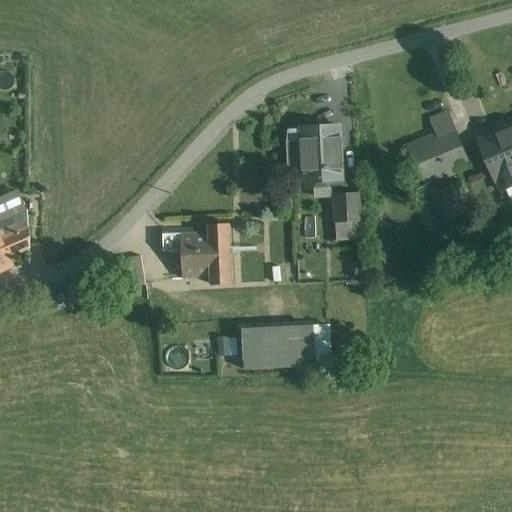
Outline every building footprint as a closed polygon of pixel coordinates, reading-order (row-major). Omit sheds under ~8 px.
[(451,120),(406,139),(425,185),(458,172),(458,174),(471,169),(451,120)] [(302,144),(303,166),(304,184),(313,183),(334,182),(339,182),(339,170),(342,170),(341,148),(338,148),(337,126),(301,128),(302,144)] [(511,126),(479,140),(497,182),(502,192),(511,187),(511,126)] [(303,166),(302,144),(289,144),(290,167),(303,166)] [(334,182),(313,183),(313,198),(334,196),(334,182)] [(464,182),(417,201),(430,231),(476,213),(464,182)] [(360,195),(334,196),(336,223),(362,221),(360,195)] [(26,209),(0,219),(0,239),(27,227),(26,209)] [(476,213),(430,231),(441,256),(485,237),(476,213)] [(231,225),(210,226),(210,234),(212,277),(212,285),(233,284),(231,225)] [(27,227),(0,239),(0,244),(6,258),(28,249),(27,227)] [(210,234),(165,236),(165,251),(184,250),(185,278),(212,277),(210,234)] [(0,270),(10,266),(6,258),(0,244),(0,270)] [(141,257),(120,260),(123,288),(146,286),(141,257)] [(192,280),(183,281),(184,289),(192,288),(192,280)] [(105,300),(104,282),(66,283),(67,300),(105,300)] [(314,327),(242,330),(243,369),(315,366),(314,327)] [(239,354),(238,337),(220,338),(221,355),(239,354)]
